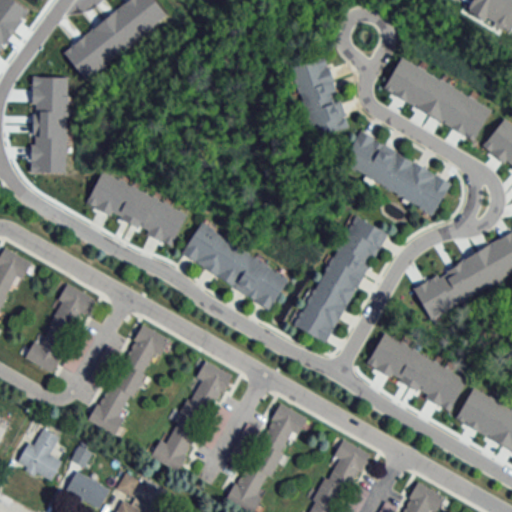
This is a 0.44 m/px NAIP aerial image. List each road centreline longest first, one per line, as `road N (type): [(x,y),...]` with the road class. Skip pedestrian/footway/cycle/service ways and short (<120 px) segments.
road 1 (residential): [(511,482),(171,274),(32,202),(0,160)]
road 2 (residential): [(118,300),(59,394),(40,399),(0,381),(3,235),(118,300)]
road 3 (residential): [(488,511),(118,300)]
road 4 (residential): [(450,229),(400,260),(338,374)]
road 5 (residential): [(367,37),(369,109),(466,165)]
